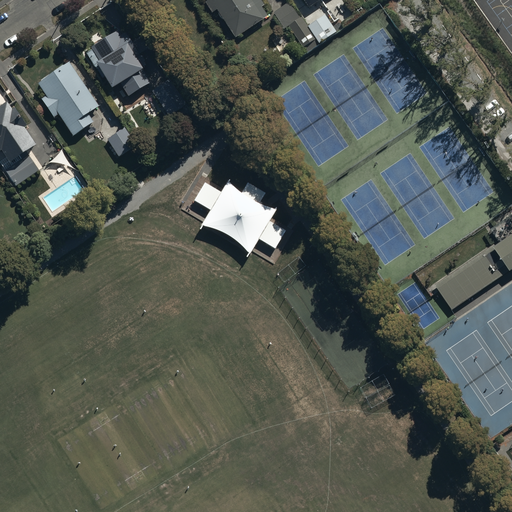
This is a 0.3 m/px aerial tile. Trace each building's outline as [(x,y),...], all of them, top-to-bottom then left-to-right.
[(265,9),(258,0),(207,0),(209,3),(206,6),(213,16),(216,14),(235,42),(268,21),(261,11),(265,9)] [(300,0),(310,15),(333,0),(300,0)] [(318,44),(307,28),(302,21),(301,22),(288,4),(273,14),(286,32),(289,29),(306,52),(318,44)] [(307,28),(318,44),(335,32),(325,16),(307,28)] [(91,49),(84,53),(101,81),(105,79),(110,88),(120,82),(127,94),(148,82),(140,68),(143,66),(137,55),(147,49),(139,36),(130,41),(124,31),(121,33),(119,30),(90,47),(91,49)] [(88,118),(99,110),(69,67),(39,88),(47,100),(41,104),(53,121),(58,118),(74,140),(94,126),(88,118)] [(169,79),(152,91),(168,115),(185,103),(169,79)] [(0,165),(16,190),(39,174),(29,158),(37,153),(26,136),(27,135),(15,116),(13,117),(8,109),(0,114),(0,165)] [(124,128),(107,139),(118,156),(135,144),(124,128)] [(214,166),(203,151),(195,156),(191,150),(159,174),(156,171),(147,178),(151,183),(153,182),(162,193),(169,188),(164,182),(189,164),(201,181),(208,176),(205,172),(214,166)] [(212,215),(203,231),(220,235),(237,245),(251,260),(261,243),(276,252),(287,234),(271,226),(278,214),(259,209),(268,194),(249,184),(241,198),(230,184),(224,195),(205,185),(195,203),(212,215)] [(494,247),(435,288),(454,314),(509,276),(511,279),(511,277),(511,243),(498,253),(494,247)]
